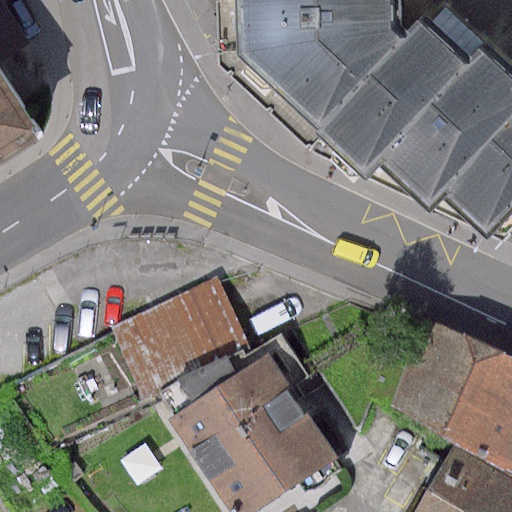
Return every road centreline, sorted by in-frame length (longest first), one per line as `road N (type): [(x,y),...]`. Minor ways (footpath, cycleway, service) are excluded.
road 1 (residential): [(119,131),(511,313)]
road 2 (residential): [(119,131),(82,177),(0,232)]
road 3 (residential): [(119,131),(133,84),(109,0)]
